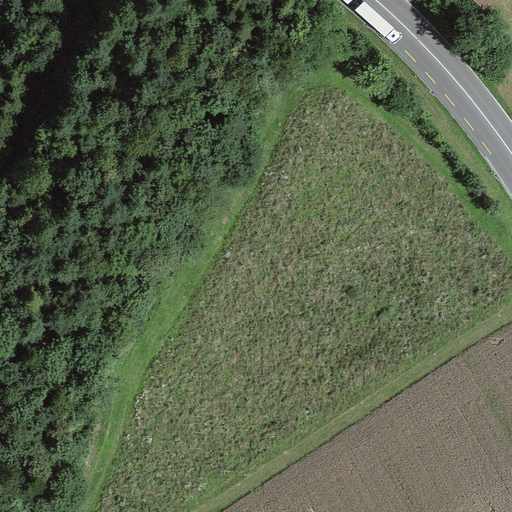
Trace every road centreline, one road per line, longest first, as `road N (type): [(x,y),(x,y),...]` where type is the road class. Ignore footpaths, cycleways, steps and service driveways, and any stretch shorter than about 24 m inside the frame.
road 1 (secondary): [(373,0),(454,81),(511,156)]
road 2 (track): [(89,0),(50,97),(0,170)]
